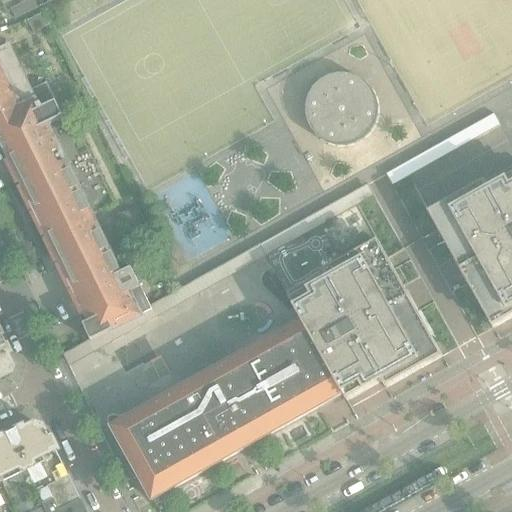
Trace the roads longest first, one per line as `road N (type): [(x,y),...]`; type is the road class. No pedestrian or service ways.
road 1 (tertiary): [(511,382),(279,511)]
road 2 (residential): [(48,383),(111,511)]
